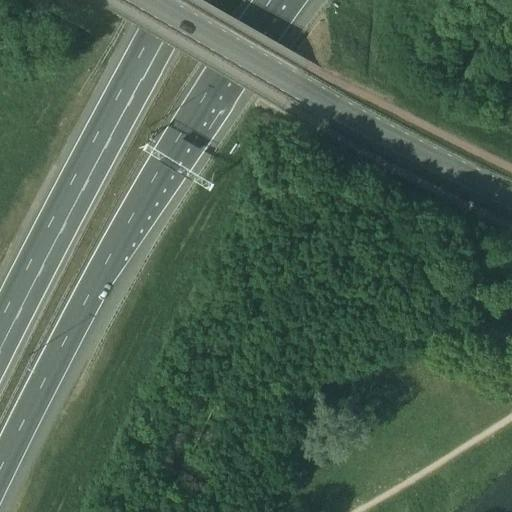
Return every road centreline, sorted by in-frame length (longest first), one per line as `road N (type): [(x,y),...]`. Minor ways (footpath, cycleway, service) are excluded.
road 1 (motorway): [(0,471),(166,156),(271,0)]
road 2 (motorway): [(198,0),(0,368)]
road 3 (tertiary): [(511,197),(144,0)]
road 4 (motorway): [(171,0),(0,322)]
